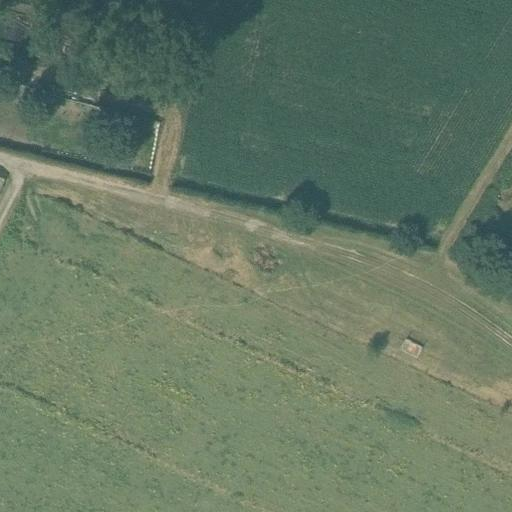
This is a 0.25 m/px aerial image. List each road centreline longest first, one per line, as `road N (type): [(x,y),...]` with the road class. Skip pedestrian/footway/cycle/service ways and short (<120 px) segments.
road 1 (track): [(511,343),(436,290),(336,249),(25,167)]
road 2 (track): [(436,290),(446,236),(511,143)]
